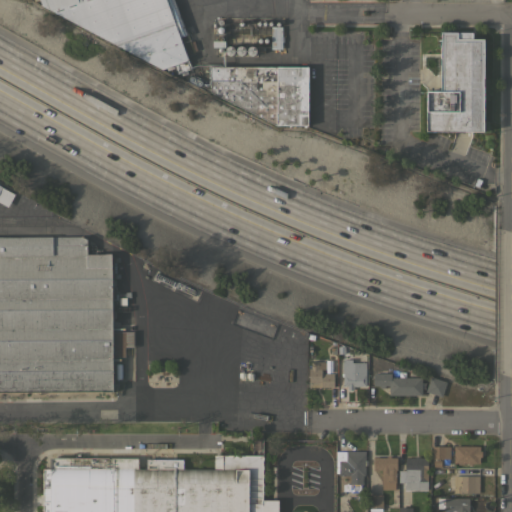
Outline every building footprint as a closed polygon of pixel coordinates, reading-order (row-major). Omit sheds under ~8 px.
[(173,0),(186,35),(179,37),(190,68),(177,73),(174,65),(161,69),(41,6),(38,0),(173,0)] [(282,26),(281,48),(270,48),(270,26),(282,26)] [(483,131),(425,131),(426,90),(440,90),(440,32),(472,32),(472,38),(483,38),(483,131)] [(210,82),(208,82),(208,67),(308,67),(308,124),(275,124),(210,92),(210,82)] [(0,185),(15,194),(8,206),(0,201),(0,185)] [(0,237),(81,237),(86,239),(87,253),(110,253),(111,332),(133,332),(133,347),(124,347),(124,356),(113,357),(113,391),(0,392),(0,237)] [(342,371),(341,371),(341,362),(342,362),(342,359),(351,359),(351,362),(365,362),(365,385),(356,385),(356,386),(348,386),(348,385),(342,385),(342,371)] [(308,387),(308,369),(311,369),(310,361),(325,361),(325,369),(321,369),(321,373),(333,373),(333,386),(308,387)] [(390,373),(390,377),(421,377),(421,395),(388,395),(388,385),(384,385),(384,388),(380,388),(380,385),(373,385),(373,373),(390,373)] [(441,396),(425,391),(430,376),(446,381),(441,396)] [(479,446),(479,450),(481,450),(481,456),(479,456),(479,463),(471,463),(471,464),(466,464),(467,463),(463,462),(463,464),(458,464),(458,462),(453,462),(454,445),(477,446),(479,446)] [(450,446),(450,457),(443,457),(443,458),(432,458),(432,446),(450,446)] [(364,450),(364,460),(367,460),(367,465),(365,465),(364,475),(362,475),(361,492),(350,492),(350,483),(350,475),(338,475),(338,472),(335,472),(335,450),(346,450),(364,450)] [(137,459),(137,469),(146,469),(146,459),(183,460),(183,471),(221,471),(221,455),(263,455),(262,500),(278,500),(278,511),(43,511),(43,468),(51,468),(51,458),(137,459)] [(386,457),(386,455),(390,455),(390,457),(396,457),(396,469),(395,469),(395,483),(395,489),(382,489),(382,482),(381,482),(381,470),(373,470),(373,457),(386,457)] [(415,457),(415,456),(418,456),(418,457),(427,457),(427,490),(404,490),(404,482),(398,482),(398,470),(405,470),(405,457),(415,457)] [(479,475),(479,493),(453,493),(453,475),(479,475)] [(382,508),(381,508),(381,511),(369,511),(369,508),(368,508),(368,494),(382,494),(382,508)] [(469,498),(468,511),(444,511),(444,508),(437,508),(437,497),(444,497),(469,498)]
